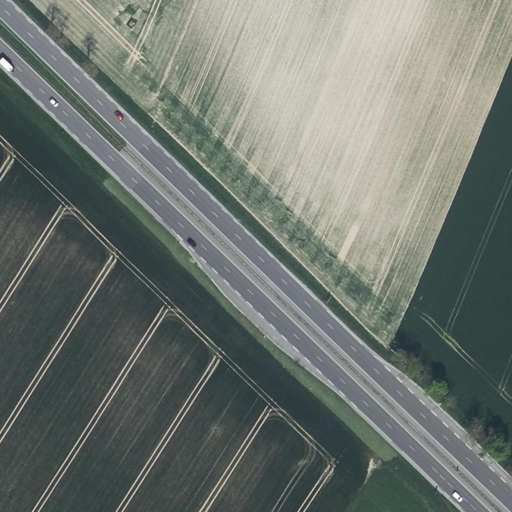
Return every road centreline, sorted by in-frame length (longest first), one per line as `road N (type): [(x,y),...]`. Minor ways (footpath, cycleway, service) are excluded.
road 1 (primary): [(511,502),(0,5)]
road 2 (primary): [(0,50),(479,511)]
